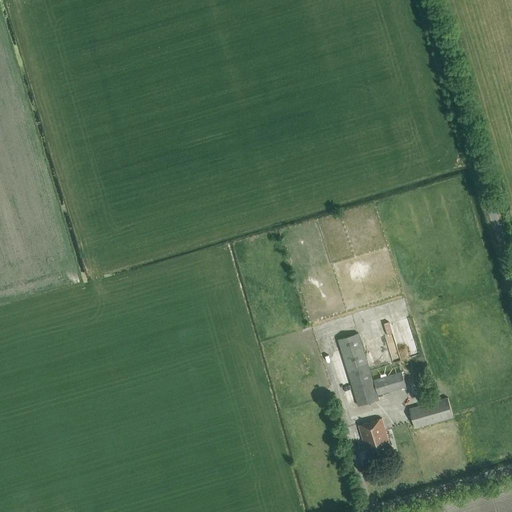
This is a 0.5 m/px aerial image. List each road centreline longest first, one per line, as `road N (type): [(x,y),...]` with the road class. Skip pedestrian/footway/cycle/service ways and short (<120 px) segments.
road 1 (unclassified): [(511,276),(429,0)]
road 2 (tertiary): [(367,511),(511,469)]
